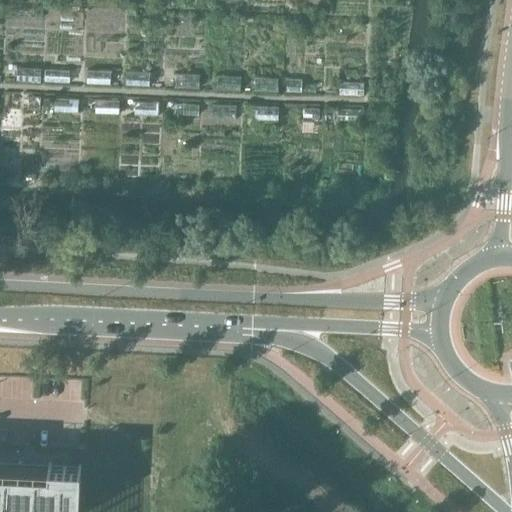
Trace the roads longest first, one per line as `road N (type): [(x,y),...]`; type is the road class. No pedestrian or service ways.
road 1 (tertiary): [(441,306),(0,287)]
road 2 (tertiary): [(281,328),(341,369),(505,511)]
road 3 (tertiary): [(0,317),(281,328)]
road 4 (tertiary): [(281,328),(439,330)]
